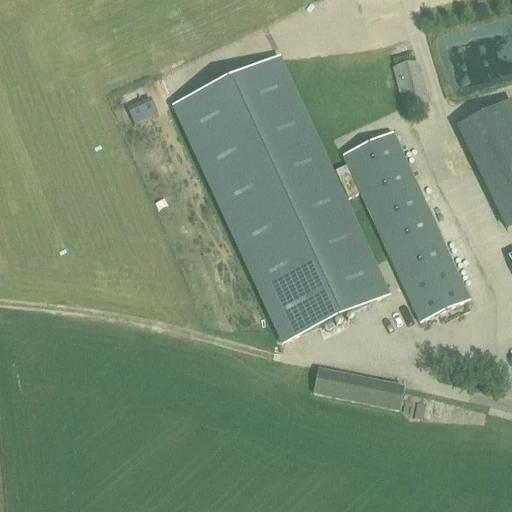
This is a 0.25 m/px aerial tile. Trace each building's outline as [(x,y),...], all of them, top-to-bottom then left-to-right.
[(170,112),(281,349),(391,298),(370,252),(280,60),(170,112)] [(403,111),(428,105),(418,61),(392,68),(403,111)] [(506,236),(511,232),(511,99),(455,125),(506,236)] [(150,101),(127,111),(134,126),(157,116),(150,101)] [(420,325),(470,302),(393,135),(343,158),(420,325)] [(420,325),(383,246),(370,252),(391,298),(381,302),(397,335),(420,325)]
